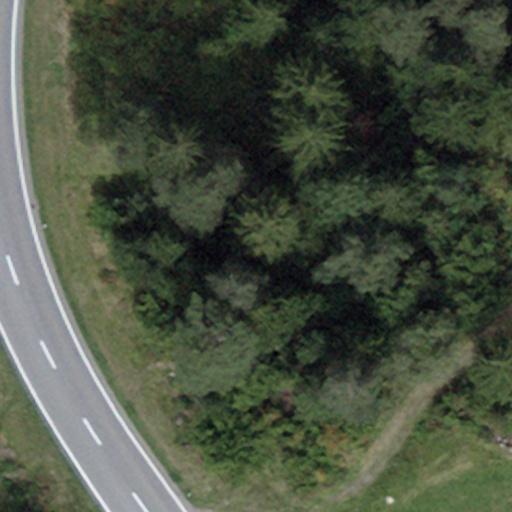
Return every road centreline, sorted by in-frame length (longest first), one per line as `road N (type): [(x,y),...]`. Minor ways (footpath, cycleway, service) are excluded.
road 1 (secondary): [(0,228),(44,348),(151,511)]
road 2 (track): [(511,333),(348,491),(315,511)]
